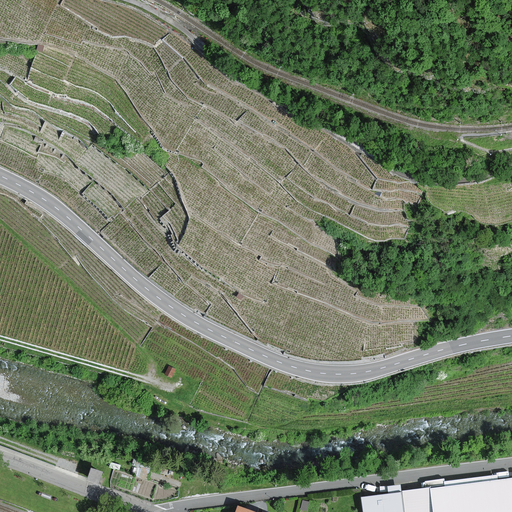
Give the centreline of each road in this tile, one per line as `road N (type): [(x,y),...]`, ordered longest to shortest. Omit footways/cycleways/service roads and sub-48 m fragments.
road 1 (primary): [(511,335),(350,374),(293,368),(194,324),(57,210),(0,177)]
road 2 (track): [(511,164),(470,179),(423,178),(396,167),(233,74),(183,29),(129,0)]
road 3 (unclassified): [(160,511),(511,462)]
road 4 (track): [(0,337),(163,384)]
road 5 (unclassified): [(0,455),(157,511)]
